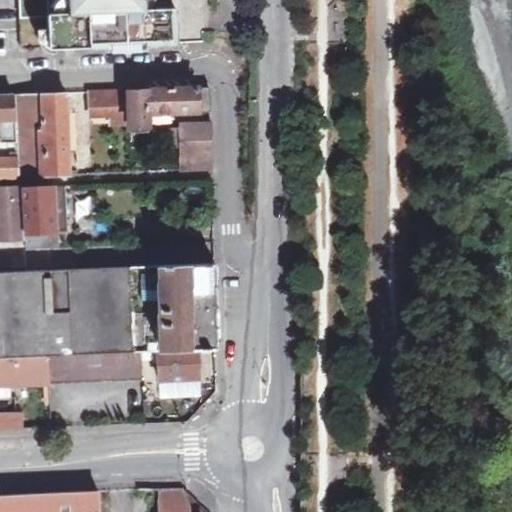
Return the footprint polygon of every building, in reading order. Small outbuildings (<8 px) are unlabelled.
[(15,0),(18,49),(106,44),(106,40),(145,38),(145,42),(176,41),(175,14),(145,16),(144,0),(15,0)] [(91,91),(91,107),(110,106),(111,123),(171,121),(171,112),(210,110),(210,86),(91,91)] [(66,92),(44,93),(15,95),(0,95),(0,117),(1,117),(2,139),(5,139),(7,156),(0,156),(0,175),(41,174),(39,139),(45,139),(46,173),(69,172),(66,92)] [(182,168),(212,167),(211,122),(185,123),(185,141),(181,141),(182,168)] [(205,183),(192,184),(194,209),(208,208),(205,183)] [(183,210),(194,209),(192,184),(180,185),(183,210)] [(0,236),(25,235),(25,247),(55,246),(55,229),(67,228),(66,185),(25,187),(25,185),(0,186),(0,236)] [(214,277),(214,265),(156,266),(158,350),(200,349),(216,349),(214,277)] [(0,357),(48,355),(132,353),(130,268),(25,271),(0,272),(0,357)] [(200,349),(158,350),(158,381),(200,380),(200,349)] [(132,353),(48,355),(49,382),(49,384),(140,380),(140,352),(132,353)] [(0,384),(49,382),(48,355),(0,357),(0,384)] [(0,428),(24,428),(23,411),(0,411),(0,428)] [(156,488),(157,501),(181,500),(180,487),(156,488)] [(103,511),(102,491),(0,496),(0,511),(103,511)]
